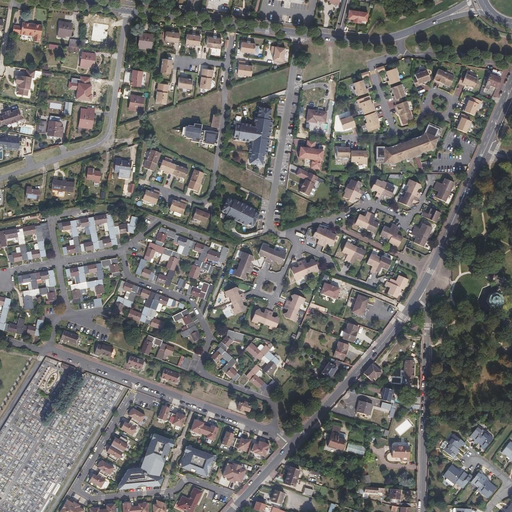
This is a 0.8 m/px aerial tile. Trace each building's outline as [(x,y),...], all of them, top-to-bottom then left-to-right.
[(369,21),(370,12),(351,9),(350,18),(356,19),(355,22),(363,23),(363,20),(369,21)] [(22,26),(14,25),(13,33),(21,34),(21,35),(33,36),(33,41),(40,42),(42,25),(23,22),(22,26)] [(61,23),(59,34),(64,35),(70,35),(71,24),(61,23)] [(94,27),(92,38),(97,39),(103,40),(105,28),(94,27)] [(172,32),(166,31),(165,41),(178,43),(180,33),(174,32),(172,32)] [(140,33),(139,44),(145,45),(150,46),(151,35),(140,33)] [(193,35),(187,34),(186,44),(199,46),(201,36),(195,35),(193,35)] [(214,38),(208,37),(207,47),(220,49),(222,39),(216,38),(214,38)] [(78,48),(79,40),(69,39),(68,46),(78,48)] [(248,43),(242,42),(241,52),(255,54),(256,44),(250,43),(248,43)] [(286,48),(273,46),(272,53),(273,53),(275,53),(275,56),(274,61),(284,62),(286,48)] [(83,54),(82,65),(87,66),(92,66),(93,55),(83,54)] [(160,73),(170,74),(171,69),(171,66),(172,60),(162,59),(160,73)] [(249,66),(246,65),(246,63),(246,62),(240,61),(238,74),(252,76),(253,66),(249,66)] [(388,81),(389,85),(400,81),(397,75),(399,74),(397,69),(395,69),(395,68),(386,71),(390,80),(388,81)] [(34,78),(35,70),(26,69),(25,76),(17,76),(16,83),(20,84),(20,88),(18,89),(17,92),(19,94),(28,96),(29,89),(30,89),(32,77),(34,78)] [(200,88),(210,90),(211,84),(212,78),(212,76),(213,71),(202,69),(200,88)] [(417,78),(413,80),(416,87),(423,84),(422,83),(430,80),(427,70),(426,70),(426,69),(421,71),(421,72),(415,74),(417,78)] [(454,76),(438,69),(433,81),(441,85),(442,83),(444,84),(450,87),(454,76)] [(143,71),(133,70),(130,85),(140,86),(143,71)] [(465,77),(461,76),(459,83),(466,86),(466,84),(474,88),(478,79),(477,78),(478,77),(473,75),(472,76),(466,73),(465,77)] [(500,79),(491,75),(486,87),(490,89),(491,86),(496,89),(500,79)] [(191,89),(193,79),(187,79),(184,78),(179,78),(178,87),(191,89)] [(363,80),(354,83),(356,89),(355,90),(357,95),(358,95),(358,96),(369,92),(368,88),(366,89),(363,80)] [(79,81),(78,92),(83,93),(88,94),(90,82),(79,81)] [(169,85),(158,84),(157,89),(157,92),(156,103),(166,104),(169,85)] [(396,103),(403,101),(402,97),(406,96),(403,90),(405,89),(403,84),(402,85),(401,84),(392,88),(395,96),(393,96),(396,103)] [(132,96),(131,107),(136,108),(141,108),(143,97),(132,96)] [(369,96),(357,100),(360,108),(362,107),(364,114),(376,110),(373,103),(372,104),(369,96)] [(466,104),(463,110),(474,115),(477,109),(479,109),(482,101),(470,96),(467,104),(466,104)] [(413,117),(407,101),(395,105),(398,114),(400,113),(400,115),(402,121),(413,117)] [(81,115),(92,116),(93,110),(82,108),(81,115)] [(0,116),(0,124),(2,125),(11,123),(11,124),(17,122),(17,121),(22,119),(19,110),(17,109),(14,110),(13,112),(11,113),(10,110),(5,112),(6,114),(3,116),(2,116),(0,116)] [(317,121),(326,122),(327,112),(309,110),(307,121),(317,123),(317,121)] [(235,130),(241,131),(244,113),(238,112),(237,116),(235,130)] [(379,119),(376,112),(365,116),(367,123),(366,123),(369,132),(380,127),(377,119),(379,119)] [(460,121),(457,129),(466,133),(469,127),(470,128),(472,123),(471,123),(471,121),(467,119),(468,116),(462,113),(459,120),(460,121)] [(90,130),(92,116),(81,115),(79,128),(90,130)] [(220,116),(214,115),(212,127),(218,128),(220,116)] [(352,128),(356,127),(352,116),(346,118),(345,117),(340,119),(341,120),(340,120),(344,130),(352,127),(352,128)] [(60,129),(60,124),(50,122),(48,135),(61,136),(62,129),(60,129)] [(377,147),(376,162),(380,162),(380,163),(393,164),(393,163),(396,162),(408,158),(430,150),(432,146),(434,147),(440,132),(438,132),(440,128),(428,122),(423,135),(400,144),(400,143),(388,148),(384,148),(384,147),(377,147)] [(215,143),(218,144),(220,132),(215,132),(214,132),(210,132),(210,131),(205,130),(205,131),(202,130),(202,125),(195,123),(195,126),(189,125),(189,126),(186,126),(186,128),(185,135),(185,136),(187,136),(187,138),(193,139),(192,141),(200,142),(200,140),(203,140),(203,141),(206,142),(206,143),(215,145),(215,143)] [(19,138),(16,138),(8,137),(7,147),(18,148),(19,138)] [(350,146),(346,146),(346,147),(337,147),(337,157),(343,158),(343,159),(348,159),(348,158),(350,158),(350,146)] [(326,156),(327,149),(317,148),(316,155),(326,156)] [(161,152),(151,149),(147,159),(146,162),(144,167),(154,171),(161,152)] [(357,149),(351,149),(351,162),(357,162),(357,163),(366,164),(366,151),(357,151),(357,149)] [(115,169),(122,170),(128,171),(129,163),(120,161),(120,159),(117,158),(115,169)] [(176,164),(163,159),(160,169),(165,171),(168,172),(173,173),(176,164)] [(189,169),(176,164),(173,173),(178,175),(180,176),(185,178),(189,169)] [(95,180),(99,181),(101,171),(93,170),(93,168),(89,168),(87,179),(95,180)] [(304,179),(299,192),(309,196),(317,175),(298,168),(295,176),(304,179)] [(188,187),(198,190),(200,185),(201,183),(205,172),(195,169),(188,187)] [(445,202),(454,183),(444,178),(442,182),(443,183),(442,185),(437,182),(433,189),(438,192),(436,198),(445,202)] [(345,192),(343,197),(349,200),(348,201),(353,203),(355,198),(353,197),(354,196),(359,198),(363,191),(357,188),(358,186),(360,187),(362,183),(358,181),(357,182),(351,179),(349,184),(348,184),(344,191),(345,192)] [(382,182),(377,179),(374,185),(373,185),(371,189),(376,191),(376,190),(378,190),(375,196),(383,199),(386,194),(387,195),(386,196),(391,198),(393,194),(392,193),(395,188),(389,185),(390,184),(382,181),(382,182)] [(404,197),(401,197),(399,202),(409,207),(413,206),(412,202),(413,200),(417,201),(421,194),(417,192),(418,189),(422,188),(421,184),(409,179),(406,185),(409,186),(407,190),(409,190),(407,195),(405,194),(404,197)] [(73,192),(74,183),(53,180),(51,189),(73,192)] [(26,198),(34,199),(39,199),(40,190),(32,189),(32,187),(27,186),(26,198)] [(153,202),(158,190),(152,187),(151,189),(150,190),(148,189),(144,188),(140,198),(153,202)] [(183,213),(188,200),(182,198),(181,200),(181,201),(178,200),(174,199),(170,208),(183,213)] [(210,212),(197,208),(194,217),(207,222),(210,212)] [(440,213),(431,208),(429,212),(430,213),(429,214),(423,212),(421,216),(436,223),(440,213)] [(364,216),(360,215),(355,225),(375,233),(379,223),(375,221),(375,222),(373,221),(376,216),(368,212),(365,218),(363,217),(364,216)] [(98,241),(100,248),(118,245),(116,234),(114,226),(114,224),(112,214),(106,215),(106,214),(94,216),(94,217),(96,225),(104,223),(108,223),(109,231),(110,238),(98,241)] [(114,226),(116,234),(128,232),(133,233),(138,218),(132,216),(128,230),(127,224),(119,226),(114,226)] [(81,244),(82,251),(99,248),(100,248),(98,241),(96,225),(94,217),(76,220),(77,227),(89,226),(92,242),(81,244)] [(64,255),(82,251),(81,244),(77,227),(76,220),(58,223),(59,230),(64,230),(72,229),(74,245),(67,246),(67,247),(62,247),(64,255)] [(41,225),(44,242),(51,241),(48,223),(41,224),(41,225)] [(398,247),(403,237),(399,236),(397,236),(400,230),(396,228),(397,225),(393,224),(390,230),(388,229),(389,228),(385,226),(380,236),(390,241),(389,243),(398,247)] [(432,228),(423,224),(421,227),(422,228),(421,230),(415,227),(412,235),(417,238),(417,239),(416,239),(414,243),(423,247),(432,228)] [(27,252),(28,259),(46,256),(44,242),(41,225),(35,226),(35,225),(23,227),(23,228),(24,236),(36,234),(39,249),(27,252)] [(189,276),(197,279),(200,272),(201,267),(208,270),(208,272),(211,273),(214,266),(205,262),(206,257),(218,262),(219,261),(224,263),(229,248),(224,246),(221,253),(209,249),(210,248),(176,235),(177,233),(161,227),(155,244),(150,242),(144,259),(141,258),(136,273),(170,286),(175,271),(179,259),(178,259),(180,253),(163,246),(164,242),(164,243),(167,236),(175,238),(174,241),(177,243),(184,246),(182,254),(187,256),(190,248),(194,249),(194,250),(201,252),(199,260),(196,259),(194,265),(193,265),(189,276)] [(334,241),(337,235),(332,233),(332,232),(325,228),(324,229),(319,227),(316,232),(315,232),(313,236),(318,239),(319,237),(320,238),(318,243),(325,247),(328,241),(329,242),(328,244),(333,246),(335,241),(334,241)] [(10,262),(28,259),(27,252),(26,244),(24,236),(23,228),(17,229),(17,228),(5,231),(6,239),(18,237),(20,253),(9,255),(10,262)] [(264,242),(259,253),(260,256),(264,255),(267,257),(265,261),(273,264),(275,260),(278,261),(279,265),(282,263),(287,252),(281,250),(280,252),(277,251),(276,252),(271,251),(272,249),(269,247),(270,245),(264,242)] [(348,255),(347,258),(346,261),(354,264),(357,258),(358,259),(358,260),(361,262),(366,252),(347,243),(342,253),(346,255),(347,254),(348,255)] [(238,269),(235,268),(233,274),(244,278),(247,277),(246,274),(247,271),(252,273),(255,265),(251,263),(252,260),(255,258),(254,255),(242,251),(240,256),(242,257),(241,261),(242,262),(241,266),(239,265),(238,269)] [(388,271),(388,269),(392,261),(382,257),(381,259),(372,254),(367,265),(371,266),(372,266),(373,266),(370,273),(374,275),(376,272),(379,274),(382,268),(384,269),(383,270),(388,271)] [(102,263),(103,267),(110,265),(112,273),(112,272),(113,277),(120,276),(117,258),(101,261),(102,263)] [(314,274),(319,271),(315,260),(312,259),(310,262),(307,263),(306,259),(298,262),(299,267),(297,268),(294,266),(292,269),(297,280),(302,278),(301,276),(304,275),(304,273),(308,271),(309,273),(313,272),(314,274)] [(99,280),(102,279),(105,278),(103,267),(102,263),(84,266),(85,273),(97,272),(99,280)] [(81,283),(87,282),(85,273),(84,266),(66,269),(67,276),(72,276),(79,275),(81,283)] [(54,270),(36,273),(37,279),(41,279),(41,280),(45,279),(50,278),(51,286),(55,286),(56,285),(54,270)] [(31,281),(33,289),(39,288),(38,283),(37,280),(37,279),(36,273),(18,276),(19,283),(31,281)] [(403,290),(408,280),(398,275),(396,279),(398,280),(397,281),(390,278),(388,283),(386,281),(385,286),(390,288),(390,290),(389,290),(387,294),(397,298),(401,289),(403,290)] [(178,285),(185,287),(186,284),(187,280),(180,278),(178,285)] [(87,282),(88,288),(95,286),(97,298),(94,299),(95,307),(102,305),(101,294),(104,293),(102,279),(99,280),(87,282)] [(130,292),(127,299),(134,302),(136,294),(139,286),(122,280),(120,287),(123,288),(123,289),(130,292)] [(80,289),(88,288),(87,282),(81,283),(78,283),(75,284),(71,285),(74,303),(81,301),(80,289)] [(186,284),(185,287),(188,289),(187,292),(204,299),(207,292),(210,284),(204,282),(201,289),(186,284)] [(320,294),(336,299),(340,287),(324,283),(320,294)] [(39,288),(40,295),(48,293),(51,305),(58,303),(55,286),(51,286),(46,287),(39,288)] [(156,293),(139,286),(136,294),(140,295),(147,298),(144,306),(151,308),(156,293)] [(232,308),(234,314),(245,309),(247,306),(243,305),(242,302),(246,300),(243,292),(239,294),(238,291),(239,288),(236,286),(225,290),(227,296),(229,295),(231,299),(233,299),(234,302),(232,303),(234,307),(232,308)] [(39,288),(33,289),(23,291),(24,297),(23,297),(25,309),(34,308),(32,296),(40,295),(39,288)] [(177,300),(156,293),(151,308),(156,310),(159,302),(170,306),(171,305),(175,306),(177,300)] [(306,299),(295,294),(291,296),(293,298),(292,301),(288,300),(285,307),(289,309),(287,312),(284,313),(285,317),(296,321),(299,316),(296,314),(298,311),(296,310),(298,306),(300,307),(301,304),(303,305),(306,299)] [(493,307),(496,308),(501,306),(503,300),(501,296),(498,294),(496,294),(492,294),(490,295),(488,300),(490,306),(493,307)] [(362,315),(369,299),(359,295),(353,312),(362,315)] [(0,304),(4,305),(1,313),(7,315),(11,299),(0,296),(0,304)] [(134,302),(127,299),(118,296),(112,313),(119,315),(121,312),(124,305),(131,307),(134,302)] [(311,302),(309,306),(325,312),(326,308),(311,302)] [(142,313),(131,309),(128,317),(140,321),(145,322),(151,308),(144,306),(142,313)] [(156,310),(151,308),(145,322),(151,325),(162,330),(165,321),(154,317),(156,310)] [(173,316),(175,320),(175,321),(182,318),(186,325),(187,325),(188,328),(195,325),(187,309),(173,316)] [(262,312),(261,309),(257,310),(253,321),(258,323),(259,321),(263,322),(264,321),(268,323),(267,324),(270,326),(270,328),(276,330),(280,319),(279,316),(276,317),(272,316),(274,312),(267,309),(265,313),(262,312)] [(22,332),(24,325),(25,319),(22,318),(20,318),(18,325),(10,323),(10,324),(6,323),(4,330),(22,335),(22,332)] [(44,321),(40,320),(38,319),(36,327),(29,325),(29,326),(24,325),(22,332),(40,336),(44,321)] [(416,331),(418,325),(413,322),(410,328),(416,331)] [(353,342),(358,327),(349,324),(343,338),(353,342)] [(204,341),(195,325),(188,328),(181,332),(184,338),(191,334),(194,341),(195,341),(197,344),(204,341)] [(79,336),(65,330),(61,339),(76,345),(79,336)] [(219,344),(221,346),(224,349),(227,346),(228,347),(236,338),(243,340),(244,334),(228,330),(227,335),(219,344)] [(153,343),(160,346),(162,342),(163,340),(148,335),(146,340),(145,340),(141,351),(149,354),(153,343)] [(162,342),(160,346),(156,357),(162,360),(165,352),(172,355),(175,348),(162,342)] [(264,356),(269,351),(270,349),(269,348),(265,345),(261,350),(252,342),(246,349),(255,357),(256,356),(260,360),(264,356)] [(349,345),(348,345),(341,342),(339,342),(334,356),(344,359),(349,345)] [(111,357),(114,347),(104,344),(103,345),(98,343),(95,354),(99,355),(100,353),(111,357)] [(224,362),(226,365),(233,357),(231,355),(227,352),(224,349),(221,346),(208,360),(214,365),(217,361),(218,362),(223,357),(226,360),(224,362)] [(280,361),(269,351),(264,356),(270,361),(262,369),(269,375),(277,366),(277,365),(280,361)] [(142,369),(145,360),(130,355),(128,364),(142,369)] [(188,370),(192,359),(181,355),(177,366),(188,370)] [(233,357),(226,365),(222,369),(236,381),(241,375),(238,373),(238,372),(232,367),(237,361),(233,357)] [(329,362),(322,372),(330,378),(338,368),(329,362)] [(263,390),(268,385),(256,374),(261,368),(257,364),(247,375),(251,379),(250,380),(260,388),(263,390)] [(381,373),(372,364),(363,373),(370,380),(375,375),(377,377),(381,373)] [(413,379),(414,365),(404,364),(404,378),(413,379)] [(176,382),(180,374),(165,368),(162,377),(176,382)] [(273,379),(268,385),(274,390),(279,384),(273,379)] [(274,391),(271,389),(270,391),(266,388),(262,393),(269,398),(274,391)] [(385,388),(382,400),(390,402),(393,390),(385,388)] [(239,401),(237,408),(242,410),(243,409),(249,411),(251,405),(249,405),(249,403),(245,401),(244,403),(239,401)] [(370,416),(372,404),(358,401),(356,412),(370,416)] [(161,405),(157,419),(182,427),(185,416),(176,413),(175,415),(168,412),(170,408),(161,405)] [(125,421),(120,429),(133,436),(145,415),(132,408),(128,415),(132,417),(129,424),(125,421)] [(214,441),(218,428),(204,424),(204,422),(193,419),(190,431),(206,436),(205,439),(214,441)] [(340,426),(332,424),(331,430),(338,432),(340,426)] [(477,443),(486,431),(478,426),(470,436),(474,440),(473,442),(476,444),(477,443)] [(338,432),(331,430),(326,446),(335,449),(335,448),(340,449),(343,440),(337,438),(338,432)] [(233,437),(234,434),(225,431),(221,445),(229,447),(229,446),(246,452),(250,440),(241,438),(240,440),(233,437)] [(493,438),(486,431),(477,443),(481,446),(480,448),(483,450),(493,438)] [(126,467),(120,487),(161,489),(164,477),(162,476),(174,440),(153,434),(145,460),(145,457),(142,467),(126,467)] [(453,434),(447,441),(448,442),(458,450),(461,445),(463,446),(465,444),(453,434)] [(115,437),(107,453),(120,459),(129,441),(120,437),(119,439),(115,437)] [(250,452),(264,457),(269,445),(258,441),(257,444),(254,443),(250,452)] [(458,450),(448,442),(443,449),(455,460),(457,457),(456,455),(459,451),(458,450)] [(511,461),(511,444),(509,442),(501,452),(510,459),(509,460),(511,463),(511,461)] [(186,446),(179,468),(208,478),(215,456),(186,446)] [(404,458),(403,461),(407,461),(408,461),(409,446),(392,446),(391,457),(400,458),(404,458)] [(94,474),(89,482),(101,488),(109,474),(110,475),(115,467),(101,460),(97,467),(101,470),(97,476),(94,474)] [(227,478),(227,480),(241,485),(246,468),(232,463),(232,465),(227,463),(222,476),(227,478)] [(455,483),(464,472),(461,470),(460,471),(452,465),(443,475),(447,479),(444,482),(452,488),(455,483)] [(289,466),(287,475),(298,479),(300,470),(289,466)] [(319,472),(311,469),(309,476),(316,479),(319,472)] [(477,489),(486,478),(482,475),(483,473),(481,471),(471,484),(477,489)] [(468,475),(464,472),(455,483),(462,489),(472,476),(469,474),(468,475)] [(298,479),(287,475),(284,484),(295,487),(298,479)] [(489,480),(486,478),(477,489),(477,490),(488,499),(496,488),(488,482),(489,480)] [(187,511),(192,511),(202,492),(194,488),(188,499),(182,496),(177,507),(187,511)] [(305,488),(303,494),(311,496),(313,490),(305,488)] [(284,493),(274,489),(271,501),(280,504),(284,493)] [(399,503),(400,490),(390,489),(390,493),(389,502),(399,503)] [(82,511),(85,508),(66,500),(60,511),(82,511)] [(156,501),(156,504),(153,504),(152,511),(166,511),(166,501),(156,501)] [(266,505),(256,501),(253,508),(263,511),(266,505)] [(504,508),(502,511),(503,511),(511,511),(511,501),(506,510),(504,508)] [(123,511),(148,511),(148,502),(137,503),(138,505),(132,506),(131,502),(122,503),(123,511)]
